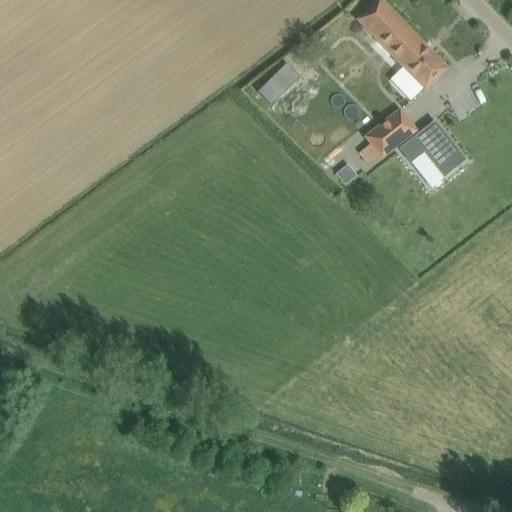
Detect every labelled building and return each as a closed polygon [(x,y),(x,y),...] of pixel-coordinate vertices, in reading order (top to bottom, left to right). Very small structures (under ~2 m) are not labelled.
[(425,91),(433,83),(447,69),(380,0),(378,0),(358,21),(402,66),(422,87),(425,91)] [(286,64),(257,92),(271,106),(299,77),(286,64)] [(370,145),(359,153),(369,166),(381,157),(382,159),(403,142),(386,122),(365,139),(370,145)] [(435,123),(400,150),(410,163),(424,152),(444,177),(464,161),(435,123)] [(348,162),(336,172),(346,183),(357,174),(348,162)]
